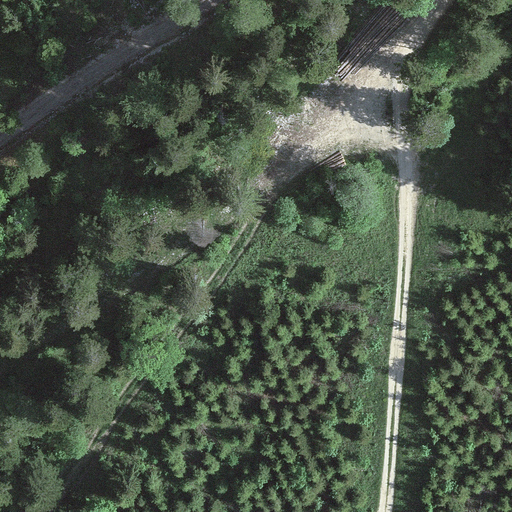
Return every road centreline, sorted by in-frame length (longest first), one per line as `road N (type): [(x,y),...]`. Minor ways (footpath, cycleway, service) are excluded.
road 1 (track): [(389,511),(411,46),(448,0)]
road 2 (track): [(0,359),(156,273),(331,139),(407,104)]
road 3 (track): [(213,0),(0,141)]
